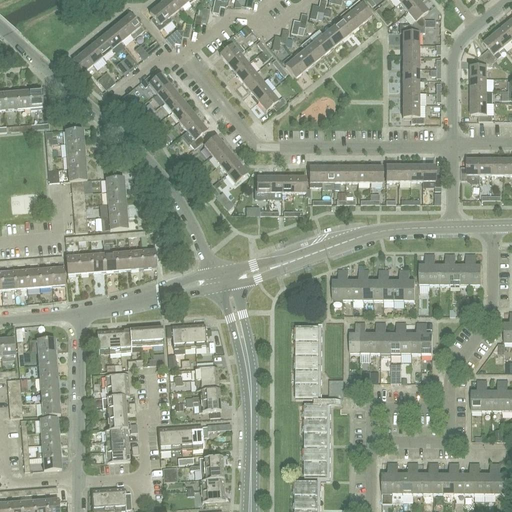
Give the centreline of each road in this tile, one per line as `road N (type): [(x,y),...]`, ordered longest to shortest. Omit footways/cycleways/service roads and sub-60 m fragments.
road 1 (residential): [(452,145),(258,145),(182,55)]
road 2 (tertiary): [(219,280),(377,229),(451,227)]
road 3 (tertiary): [(248,511),(246,373),(219,280)]
road 4 (residential): [(219,280),(149,165),(94,113)]
road 5 (residential): [(450,403),(450,384),(486,327),(492,227)]
road 6 (residential): [(77,483),(78,317)]
road 7 (residential): [(182,55),(229,16),(253,19),(265,34),(308,0)]
road 8 (residential): [(78,317),(219,280)]
road 9 (residential): [(358,445),(451,445),(450,403)]
road 10 (residential): [(452,145),(453,56),(476,26)]
road 11 (unclassified): [(94,113),(0,29)]
road 12 (residential): [(358,445),(365,407),(450,403)]
